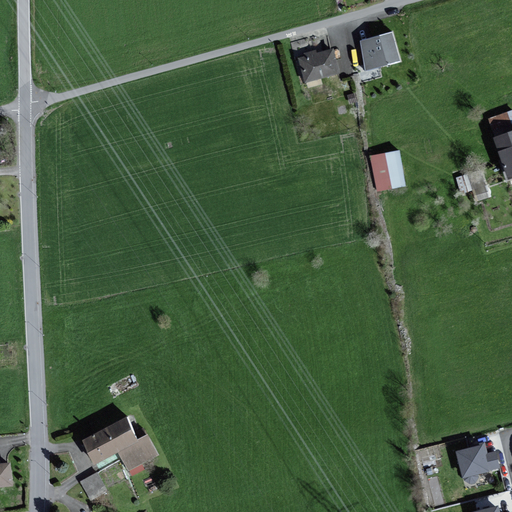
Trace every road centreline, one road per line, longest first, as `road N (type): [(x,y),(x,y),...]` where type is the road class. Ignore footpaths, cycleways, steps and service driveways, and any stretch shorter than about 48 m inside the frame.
road 1 (unclassified): [(25,109),(35,511)]
road 2 (residential): [(411,0),(25,102)]
